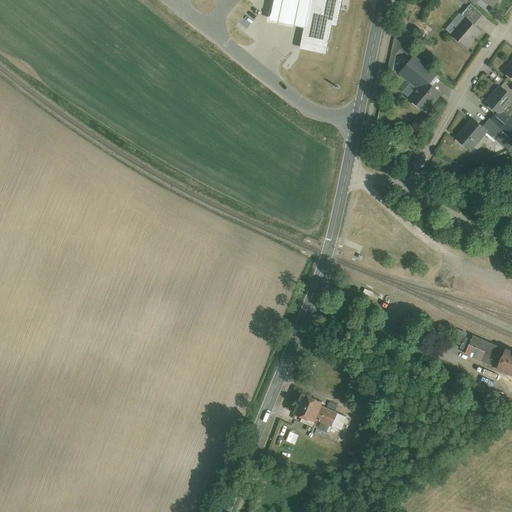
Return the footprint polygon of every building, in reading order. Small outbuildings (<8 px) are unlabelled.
[(302,32),(301,41),(327,46),(331,24),(337,25),(341,0),(270,0),(266,25),(302,32)] [(472,8),(451,34),(471,51),(484,35),(474,26),(482,16),(472,8)] [(418,84),(408,97),(430,115),(443,98),(425,83),(435,71),(420,59),(407,75),(418,84)] [(511,135),(511,134),(503,127),(510,119),(502,113),(511,100),(511,94),(500,85),(486,102),(493,107),(480,122),(478,120),(459,142),(472,153),(489,133),(494,138),(504,146),(511,135)] [(461,331),(455,346),(465,350),(472,336),(461,331)] [(511,352),(472,334),(464,353),(511,375),(511,352)] [(324,404),(302,395),(293,417),(314,425),(318,415),(335,422),(339,412),(323,406),(324,404)]
